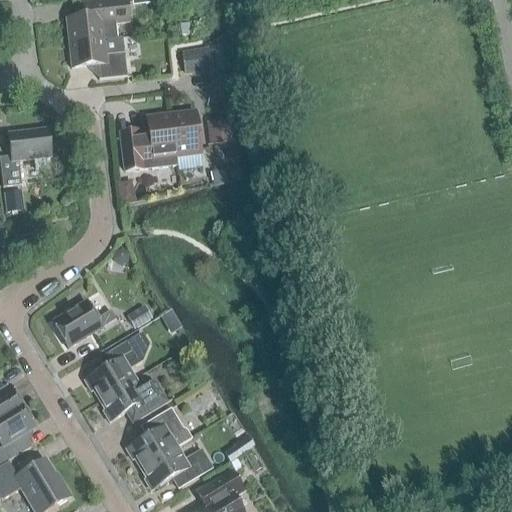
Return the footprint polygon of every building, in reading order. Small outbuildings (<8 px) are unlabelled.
[(91,19),(65,22),(67,46),(115,40),(114,26),(129,24),(126,0),(89,4),(91,19)] [(180,0),(179,5),(208,8),(208,0),(180,0)] [(180,37),(189,36),(188,25),(179,26),(180,37)] [(96,68),(98,82),(126,79),(121,39),(115,40),(67,46),(70,71),(96,68)] [(184,76),(211,73),(208,50),(181,54),(184,76)] [(170,117),(175,159),(199,156),(194,114),(170,117)] [(141,164),(175,159),(170,117),(145,120),(147,137),(137,138),(137,133),(119,135),(124,174),(142,172),(141,164)] [(231,121),(205,124),(208,148),(234,145),(231,121)] [(21,187),(17,163),(50,159),(46,132),(7,137),(9,159),(0,159),(0,172),(3,190),(21,187)] [(130,182),(115,185),(120,207),(135,203),(130,182)] [(3,195),(5,215),(20,213),(18,193),(3,195)] [(67,350),(115,321),(110,313),(96,321),(86,304),(52,325),(67,350)] [(125,319),(133,332),(151,321),(142,308),(125,319)] [(99,403),(134,381),(128,372),(141,365),(148,347),(141,335),(98,361),(104,371),(84,383),(90,394),(93,393),(99,403)] [(136,423),(167,404),(154,384),(140,392),(134,381),(99,403),(105,413),(102,414),(109,425),(129,412),(136,423)] [(0,422),(22,409),(9,388),(0,393),(0,422)] [(35,430),(22,409),(0,422),(0,446),(2,449),(0,450),(0,468),(31,449),(24,437),(35,430)] [(185,433),(182,431),(170,411),(140,429),(146,439),(125,452),(132,462),(134,461),(140,471),(175,450),(190,441),(185,433)] [(183,462),(175,450),(140,471),(147,481),(144,482),(150,493),(171,480),(178,491),(212,470),(201,451),(183,462)] [(32,511),(50,511),(71,500),(60,482),(58,483),(45,462),(17,479),(8,464),(0,469),(0,501),(1,503),(20,492),(32,511)] [(230,473),(196,494),(204,508),(197,511),(240,511),(233,500),(243,494),(230,473)]
